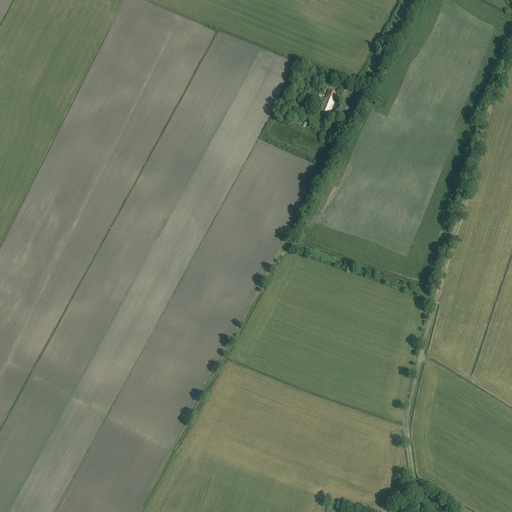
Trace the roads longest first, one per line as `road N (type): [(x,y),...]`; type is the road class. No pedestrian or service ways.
road 1 (track): [(138,511),(416,0)]
road 2 (track): [(457,506),(415,482),(405,420),(480,135),(511,46)]
